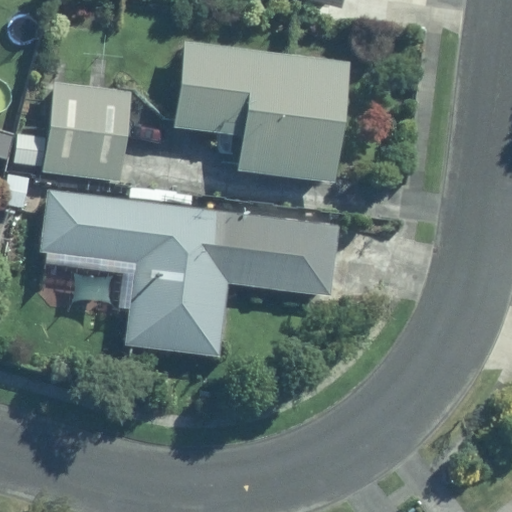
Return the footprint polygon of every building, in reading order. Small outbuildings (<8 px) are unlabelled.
[(293,0),(341,12),(344,0),(293,0)] [(235,139),(232,178),(338,186),(347,62),(178,50),(172,135),(235,139)] [(127,91),(48,86),(42,174),(121,179),(127,91)] [(131,281),(122,349),(219,361),(228,289),(326,301),(335,224),(187,206),(188,197),(126,189),(124,205),(43,195),(34,269),(131,281)] [(511,511),(511,501),(497,511),(511,511)]
